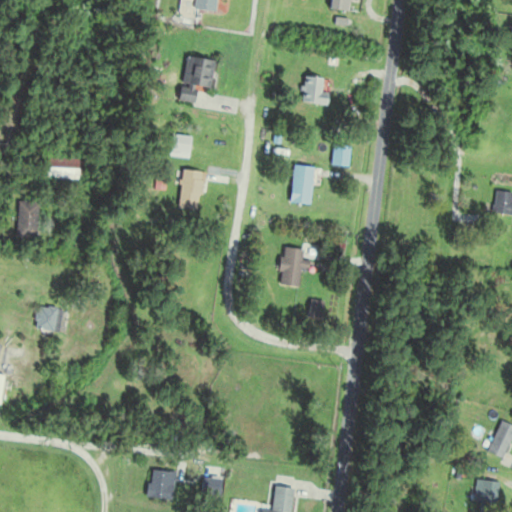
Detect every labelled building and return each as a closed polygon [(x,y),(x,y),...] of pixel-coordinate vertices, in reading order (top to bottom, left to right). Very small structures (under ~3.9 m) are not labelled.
[(189,0),(189,9),(213,12),(214,0),(189,0)] [(347,0),(327,0),(327,11),(347,11),(347,0)] [(177,86),(206,93),(213,63),(184,56),(177,86)] [(327,79),(300,76),(298,103),(324,105),(327,79)] [(346,166),(347,147),(329,146),(329,165),(346,166)] [(74,159),(40,159),(40,179),(74,180),(74,159)] [(308,205),(310,167),(288,166),(287,204),(308,205)] [(178,170),(174,208),(195,211),(199,181),(217,183),(218,169),(206,168),(205,173),(178,170)] [(511,203),(509,203),(510,193),(493,192),(490,214),(511,216),(511,203)] [(35,203),(14,203),(14,241),(35,241),(35,203)] [(305,262),(299,261),(300,251),(280,248),(275,286),(294,288),(297,269),(304,270),(305,262)] [(0,289),(11,292),(12,284),(0,281),(0,289)] [(59,309),(34,307),(32,330),(58,332),(59,309)] [(484,456),(502,461),(511,426),(493,422),(484,456)] [(170,472),(144,472),(144,499),(170,499),(170,472)] [(473,511),(494,511),(494,482),(474,482),(473,511)] [(288,511),(290,489),(271,488),(268,511),(288,511)]
